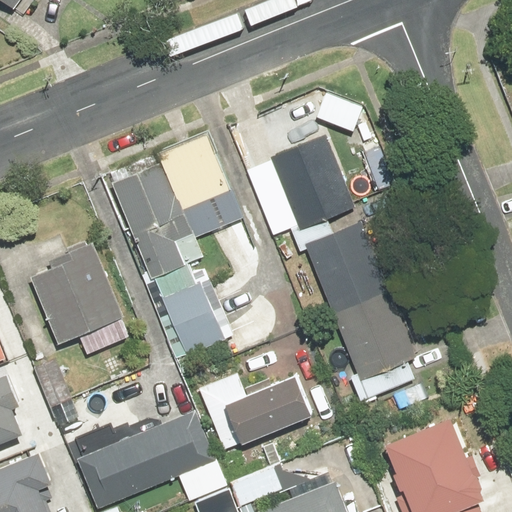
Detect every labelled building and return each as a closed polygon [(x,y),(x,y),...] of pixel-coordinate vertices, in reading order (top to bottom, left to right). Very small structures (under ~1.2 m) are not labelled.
[(152,279),(187,264),(202,258),(183,213),(225,195),(202,139),(155,159),(157,163),(107,184),(148,281),(152,279)] [(307,145),(251,168),(266,203),(282,196),(295,226),(334,210),(307,145)] [(327,222),(292,236),(299,254),(305,252),(355,374),(348,377),(358,402),(413,379),(407,363),(414,360),(357,222),(331,233),(327,222)] [(64,263),(27,280),(57,345),(74,338),(83,358),(129,337),(87,245),(61,257),(64,263)] [(187,264),(152,279),(185,357),(223,341),(199,283),(195,284),(187,264)] [(53,359),(32,368),(58,426),(79,416),(53,359)] [(241,389),(244,397),(220,407),(236,447),(311,416),(295,376),(267,388),(264,379),(241,389)] [(13,407),(1,377),(0,377),(0,443),(17,437),(6,410),(13,407)] [(77,443),(83,457),(74,461),(94,510),(213,462),(193,413),(114,445),(108,430),(77,443)] [(473,511),(471,506),(481,502),(471,479),(479,476),(470,455),(460,459),(444,421),(381,449),(393,476),(382,481),(395,511),(473,511)] [(260,447),(268,467),(230,483),(232,487),(209,496),(216,511),(227,511),(283,489),(273,467),(280,464),(271,443),(260,447)] [(36,456),(0,471),(0,511),(42,511),(34,492),(48,486),(36,456)] [(218,481),(211,464),(184,476),(192,493),(218,481)] [(344,511),(334,483),(328,485),(325,477),(303,486),(306,493),(257,511),(344,511)]
